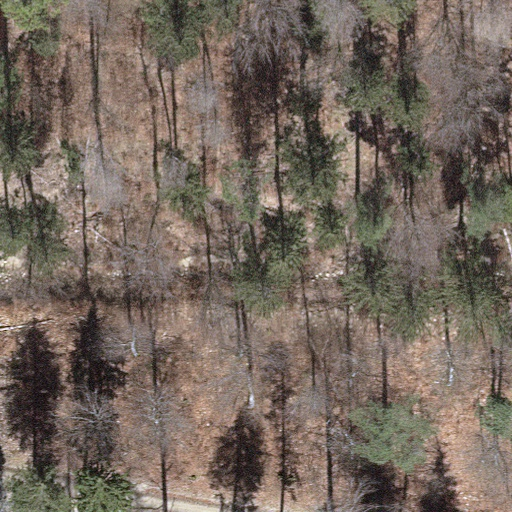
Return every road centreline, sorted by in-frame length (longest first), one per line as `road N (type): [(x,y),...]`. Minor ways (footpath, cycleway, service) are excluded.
road 1 (track): [(0,286),(511,281)]
road 2 (track): [(282,511),(0,464)]
